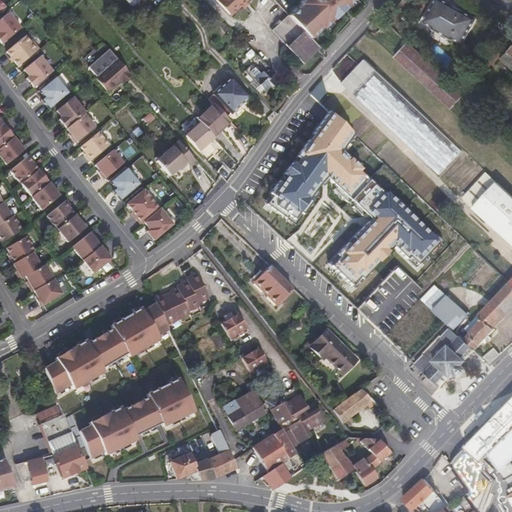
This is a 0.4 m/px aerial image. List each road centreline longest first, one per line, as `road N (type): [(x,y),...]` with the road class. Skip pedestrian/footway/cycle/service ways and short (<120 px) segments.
road 1 (residential): [(36,508),(108,493),(202,488),(310,508),(354,507),(398,482),(454,424)]
road 2 (residential): [(222,201),(454,424)]
road 3 (residential): [(384,0),(222,201)]
road 4 (residential): [(141,268),(0,77)]
road 5 (residential): [(141,268),(24,335)]
